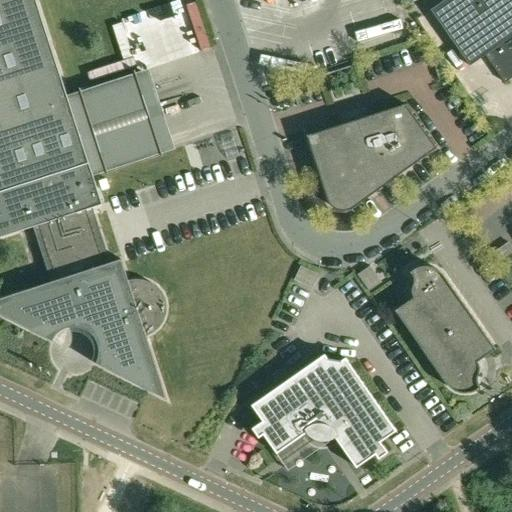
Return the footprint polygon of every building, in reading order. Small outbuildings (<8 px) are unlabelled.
[(0,0),(0,237),(33,227),(51,282),(0,298),(0,315),(51,341),(55,335),(60,331),(66,328),(73,327),(79,327),(79,328),(79,329),(79,330),(80,331),(80,332),(81,333),(83,334),(83,335),(84,335),(86,335),(88,334),(89,334),(90,333),(95,338),(97,344),(99,350),(98,357),(95,364),(167,400),(146,336),(153,333),(159,328),(163,321),(166,314),(166,307),(165,299),(162,292),(157,287),(150,282),(143,280),(135,279),(128,280),(121,259),(110,263),(92,208),(102,204),(66,95),(35,0),(0,0)] [(511,77),(511,0),(444,0),(430,10),(470,66),(485,55),(505,83),(511,77)] [(343,53),(328,56),(332,70),(346,66),(343,53)] [(405,104),(307,136),(328,200),(328,201),(329,203),(330,204),(332,206),(333,208),(336,209),(338,210),(341,211),(343,211),(346,211),(349,210),(352,209),(354,208),(437,148),(405,104)] [(496,349),(445,276),(444,275),(442,273),(439,271),(438,270),(436,269),(433,267),(429,267),(425,266),(423,266),(419,267),(416,269),(414,269),(410,272),(411,274),(411,273),(413,276),(414,279),(414,282),(412,288),(411,291),(412,295),(414,298),(395,311),(446,384),(447,385),(448,387),(450,388),(453,390),(456,392),(458,393),(460,393),(464,394),(466,394),(469,393),(473,392),(476,391),(481,388),(480,387),(479,387),(478,384),(477,381),(477,378),(479,372),(479,369),(479,365),(477,362),(496,349)] [(325,354),(252,405),(268,429),(263,433),(277,454),(310,430),(314,436),(327,439),(333,434),(356,468),(376,454),(372,448),(396,431),(345,358),(341,361),(327,358),(325,354)]
